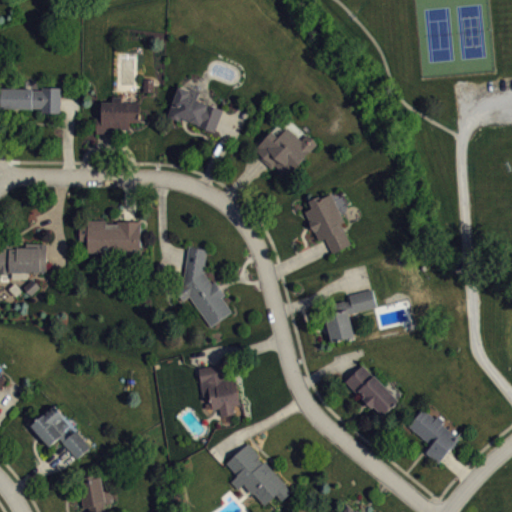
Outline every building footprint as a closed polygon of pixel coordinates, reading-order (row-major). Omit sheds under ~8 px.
[(179,85),(168,115),(180,120),(181,117),(189,119),(189,121),(198,124),(198,125),(214,131),(223,108),(197,99),(200,90),(191,87),(190,90),(179,85)] [(0,87),(0,107),(42,107),(42,112),(61,112),(62,87),(43,86),(43,89),(33,89),(33,87),(0,87)] [(96,116),(96,132),(119,133),(119,128),(129,128),(129,121),(140,121),(139,101),(123,101),(122,100),(121,96),(112,96),(112,101),(102,101),(102,116),(96,116)] [(271,129),(252,150),(271,168),(275,164),(279,168),(278,169),(281,175),(288,177),(318,144),(314,138),(307,134),(302,139),(287,126),(278,135),(271,129)] [(305,210),(319,240),(325,238),(332,253),(351,244),(341,223),(345,221),(342,213),(345,211),(348,203),(341,188),(321,197),(320,195),(309,200),(312,207),(305,210)] [(87,219),(106,219),(106,222),(117,222),(117,219),(142,220),(141,247),(134,247),(134,256),(120,256),(120,261),(101,261),(101,251),(88,251),(88,240),(80,240),(80,225),(87,225),(87,219)] [(25,246),(25,242),(46,243),(46,270),(39,270),(39,273),(32,273),(32,270),(29,272),(28,275),(26,277),(11,278),(11,273),(4,273),(0,272),(0,241),(18,241),(18,246),(25,246)] [(188,245),(207,248),(206,269),(204,271),(212,282),(215,280),(225,294),(222,297),(232,311),(211,326),(190,296),(183,301),(175,289),(183,284),(188,245)] [(372,288),(377,306),(349,313),(355,335),(332,341),(322,304),(335,301),(336,302),(345,299),(345,301),(350,300),(348,294),(372,288)] [(198,367),(206,408),(212,407),(213,408),(219,407),(220,415),(235,413),(233,404),(241,403),(234,368),(225,370),(224,362),(198,367)] [(362,364),(345,381),(372,408),(373,406),(383,414),(400,399),(362,364)] [(30,425),(49,446),(59,437),(62,441),(61,442),(77,458),(90,447),(76,430),(68,436),(65,433),(64,429),(69,425),(62,417),(64,415),(54,404),(30,425)] [(408,426),(431,444),(425,452),(439,462),(460,437),(442,424),(444,420),(438,415),(435,419),(422,408),(408,426)] [(226,462),(248,442),(260,455),(258,457),(262,462),(264,460),(291,491),(282,500),(277,494),(265,505),(255,493),(252,492),(245,486),(245,483),(238,489),(230,481),(237,476),(226,462)] [(83,507),(89,506),(90,511),(107,511),(107,510),(107,509),(105,510),(104,504),(114,501),(111,488),(104,490),(101,476),(98,476),(97,474),(77,477),(83,507)]
